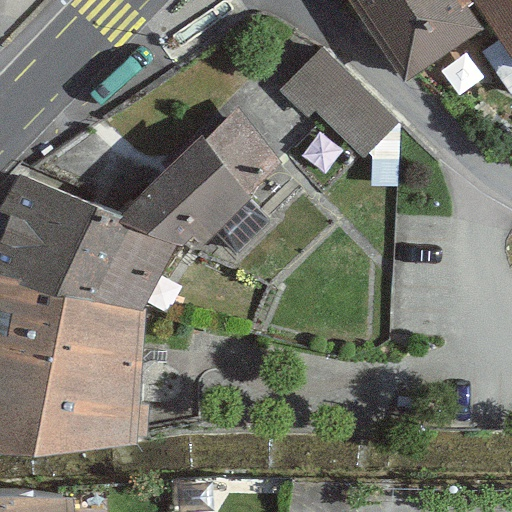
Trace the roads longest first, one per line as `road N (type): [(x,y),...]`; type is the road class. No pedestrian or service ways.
road 1 (residential): [(292,0),(458,158),(511,190)]
road 2 (primary): [(122,0),(0,124)]
